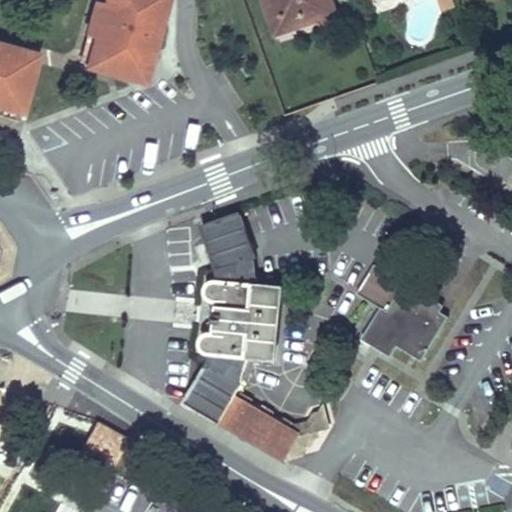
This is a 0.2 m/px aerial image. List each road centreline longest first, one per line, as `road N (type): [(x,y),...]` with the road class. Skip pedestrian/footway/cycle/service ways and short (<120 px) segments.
road 1 (primary): [(34,242),(511,74)]
road 2 (tertiary): [(5,304),(49,354),(303,511)]
